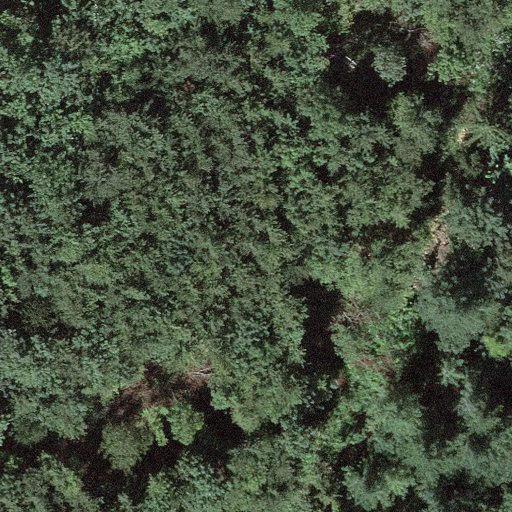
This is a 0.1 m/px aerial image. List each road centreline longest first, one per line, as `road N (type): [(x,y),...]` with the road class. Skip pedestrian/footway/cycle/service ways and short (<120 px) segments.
road 1 (track): [(275,511),(418,149),(511,15)]
road 2 (track): [(237,0),(200,28),(0,115)]
